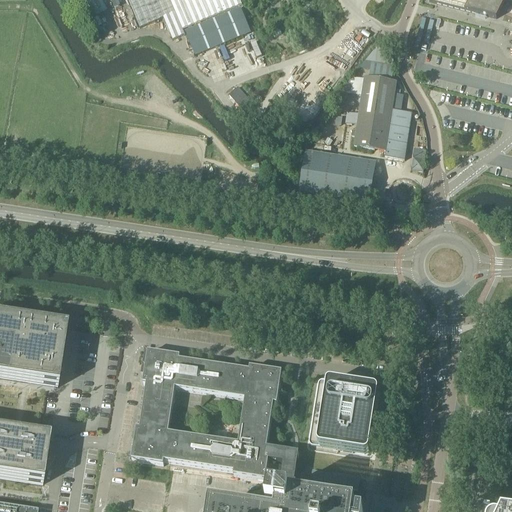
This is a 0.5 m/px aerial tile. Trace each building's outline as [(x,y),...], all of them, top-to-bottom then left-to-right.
[(103,0),(85,0),(94,16),(107,9),(103,0)] [(169,0),(127,0),(140,29),(163,19),(172,41),(184,36),(183,33),(169,0)] [(169,0),(183,33),(243,8),(239,0),(169,0)] [(511,0),(429,0),(429,2),(476,14),(486,17),(496,19),(506,0),(511,0),(511,51),(511,55),(511,0)] [(242,10),(187,33),(198,59),(253,36),(242,10)] [(256,39),(255,39),(244,44),(254,69),(255,70),(266,66),(267,65),(256,39)] [(353,132),(352,137),(356,138),(354,148),(386,153),(385,159),(405,162),(407,146),(410,130),(409,130),(412,115),(399,113),(401,96),(395,95),(397,84),(392,83),(394,67),(393,58),(378,47),(365,63),(371,64),(370,70),(368,79),(365,79),(364,81),(362,97),(361,103),(356,133),(353,132)] [(272,72),(259,84),(265,91),(279,79),(272,72)] [(362,97),(364,81),(356,79),(350,95),(362,97)] [(250,85),(243,92),(257,105),(264,97),(250,85)] [(232,91),(226,98),(241,110),(246,103),(232,91)] [(333,142),(328,139),(324,144),(329,147),(333,142)] [(303,175),(300,191),(368,202),(373,168),(305,158),(304,167),(303,175)] [(0,379),(57,389),(66,330),(0,319),(0,379)] [(147,387),(140,431),(137,430),(135,442),(134,446),(132,462),(164,467),(164,463),(170,464),(234,474),(234,478),(265,482),(268,463),(283,465),(278,500),(292,502),(293,494),(295,482),(297,465),(299,455),(294,454),(270,450),(267,450),(274,406),(277,406),(282,374),(269,372),(250,369),(249,373),(224,369),(216,368),(180,362),(180,359),(148,354),(146,370),(145,374),(143,386),(147,387)] [(317,444),(317,445),(317,446),(318,446),(318,447),(318,448),(319,448),(320,449),(321,449),(343,452),(353,454),(364,456),(365,456),(366,456),(367,455),(368,455),(368,454),(369,453),(369,452),(372,435),(378,395),(378,394),(378,393),(378,392),(377,392),(377,391),(376,390),(375,390),(374,390),(353,386),(332,383),(331,383),(330,383),(329,383),(329,384),(328,384),(327,385),(327,386),(326,386),(326,387),(317,444)] [(0,433),(0,479),(43,486),(49,441),(0,433)] [(358,492),(360,478),(312,471),(310,485),(358,492)] [(352,511),(292,502),(278,500),(270,499),(267,511),(352,511)]
